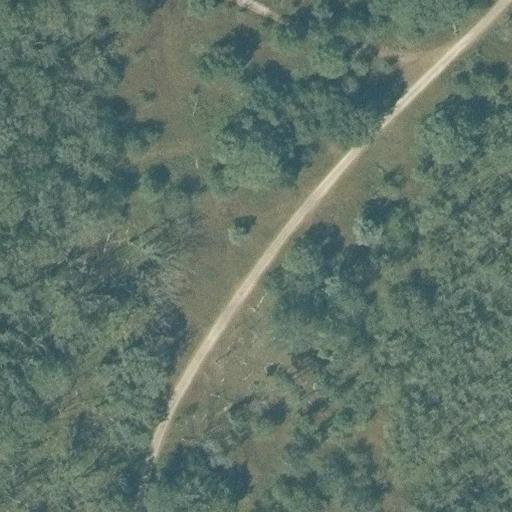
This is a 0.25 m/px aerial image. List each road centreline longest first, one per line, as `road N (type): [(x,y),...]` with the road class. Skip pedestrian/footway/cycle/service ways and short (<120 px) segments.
road 1 (track): [(445,59),(334,171),(241,290),(176,397),(137,511)]
road 2 (track): [(234,0),(384,56),(445,59)]
